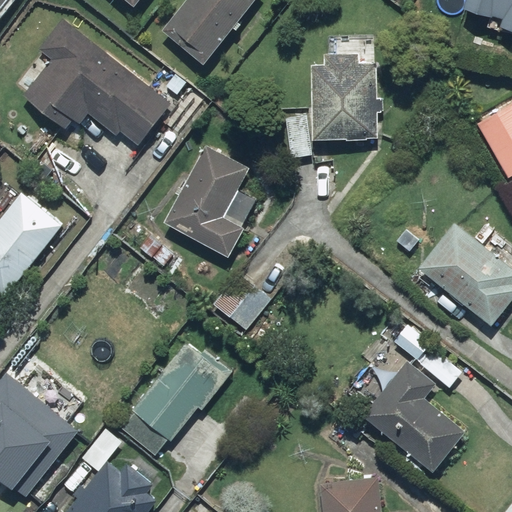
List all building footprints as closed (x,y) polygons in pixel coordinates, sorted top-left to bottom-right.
[(0,0),(0,11),(8,0),(0,0)] [(262,0),(193,0),(173,27),(217,60),(262,0)] [(511,0),(476,0),(511,9),(511,0)] [(180,99),(72,15),(48,45),(61,56),(33,91),(76,126),(84,116),(89,121),(97,111),(124,132),(130,126),(148,140),(180,99)] [(335,56),(324,58),(324,133),(387,133),(387,108),(392,108),(392,92),(387,92),(387,59),(368,59),(368,47),(335,47),(335,56)] [(511,105),(481,123),(509,174),(511,172),(511,105)] [(316,112),(291,116),(297,156),(322,152),(316,112)] [(260,161),(213,138),(175,216),(242,250),(268,197),(247,186),(260,161)] [(73,220),(32,187),(0,226),(0,310),(1,311),(73,220)] [(511,257),(465,220),(430,263),(502,320),(511,307),(511,257)] [(280,298),(261,283),(237,313),(256,328),(280,298)] [(415,319),(401,335),(423,355),(437,339),(415,319)] [(240,370),(197,337),(128,426),(162,453),(178,432),(181,435),(207,401),(212,405),(240,370)] [(385,401),(374,415),(444,467),(475,426),(434,395),(446,379),(393,339),(375,363),(382,369),(368,388),(385,401)] [(436,350),(428,360),(457,383),(470,368),(451,353),(447,359),(436,350)] [(78,431),(12,382),(0,398),(0,467),(33,491),(78,431)] [(245,430),(228,415),(196,453),(213,468),(245,430)] [(345,418),(329,433),(353,457),(369,442),(345,418)] [(130,439),(112,423),(85,455),(100,468),(66,510),(68,511),(157,511),(171,495),(160,486),(165,480),(136,455),(129,463),(118,453),(130,439)] [(392,511),(389,475),(330,480),(333,511),(392,511)]
